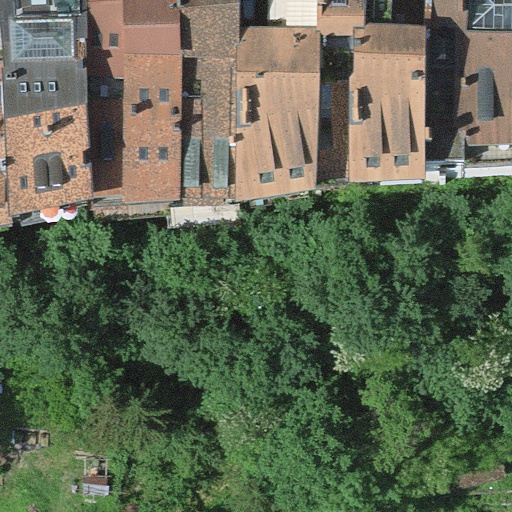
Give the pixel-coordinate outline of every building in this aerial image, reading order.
[(0,0),(0,214),(65,196),(65,0),(0,0)] [(145,187),(151,0),(65,0),(65,196),(145,187)] [(205,186),(210,0),(151,0),(145,187),(205,186)] [(285,175),(291,0),(210,0),(205,186),(285,175)] [(326,176),(331,0),(291,0),(285,175),(326,176)] [(406,170),(407,0),(331,0),(326,176),(406,170)] [(511,161),(511,0),(407,0),(406,170),(511,161)]
